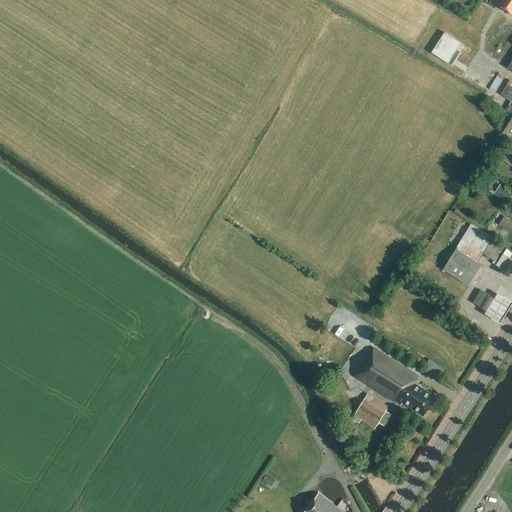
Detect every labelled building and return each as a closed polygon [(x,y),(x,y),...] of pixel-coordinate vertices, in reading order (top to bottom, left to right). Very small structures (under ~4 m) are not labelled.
[(511,14),(511,0),(494,0),(493,2),(511,14)] [(461,49),(464,45),(445,33),(432,53),(452,65),(460,52),(457,50),(459,47),(461,49)] [(480,74),(473,87),(479,91),(487,78),(480,74)] [(510,80),(501,95),(510,101),(511,101),(511,81),(510,80)] [(511,117),(499,138),(511,146),(511,117)] [(511,195),(511,192),(501,185),(494,195),(507,203),(511,195)] [(511,221),(504,217),(499,225),(511,233),(511,230),(511,221)] [(497,263),(507,247),(472,225),(457,248),(479,263),(484,254),(497,263)] [(511,274),(511,260),(510,259),(511,254),(511,251),(507,248),(503,254),(496,265),(502,269),(501,271),(509,277),(511,274)] [(469,286),(482,265),(456,249),(448,262),(443,270),(469,286)] [(485,260),(481,271),(487,274),(491,262),(485,260)] [(496,275),(493,280),(504,287),(507,282),(496,275)] [(480,307),(488,295),(480,291),(473,303),(480,307)] [(511,304),(511,302),(497,294),(494,299),(488,295),(480,308),(486,312),(485,315),(500,324),(511,304)] [(343,338),(340,337),(345,327),(316,312),(307,330),(339,346),(343,338)] [(424,417),(436,397),(415,384),(420,376),(374,347),(355,377),(393,402),(393,401),(400,406),(402,403),(424,417)] [(357,412),(378,425),(389,407),(368,395),(357,412)] [(271,477),(266,474),(261,481),(266,484),(271,477)] [(342,511),(336,507),(346,495),(328,481),(302,511),(342,511)]
